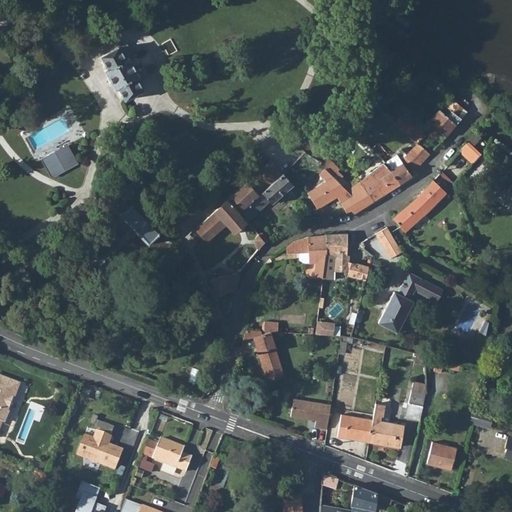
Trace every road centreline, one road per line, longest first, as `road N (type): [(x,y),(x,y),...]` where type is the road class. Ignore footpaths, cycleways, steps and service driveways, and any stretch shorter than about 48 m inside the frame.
road 1 (residential): [(210,416),(250,281),(270,251),(367,219),(423,181),(479,109)]
road 2 (tertiary): [(0,335),(210,416)]
road 3 (unknown): [(239,319),(201,268),(137,134)]
road 4 (tertiary): [(309,453),(468,511)]
